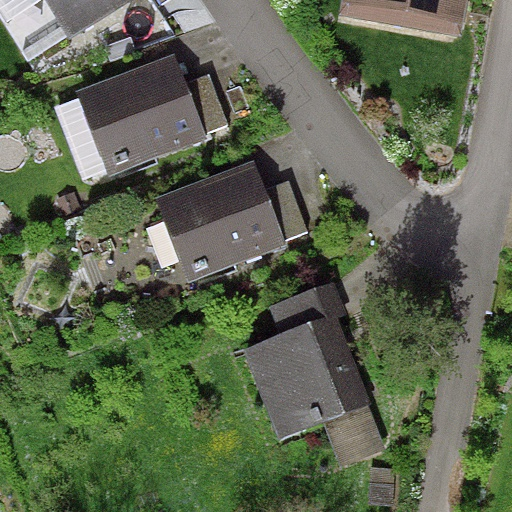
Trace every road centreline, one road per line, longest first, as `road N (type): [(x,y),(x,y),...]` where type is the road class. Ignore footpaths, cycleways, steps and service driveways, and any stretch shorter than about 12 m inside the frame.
road 1 (residential): [(239,0),(364,175),(416,227),(480,239)]
road 2 (residential): [(480,239),(434,511)]
road 3 (residential): [(511,52),(480,239)]
